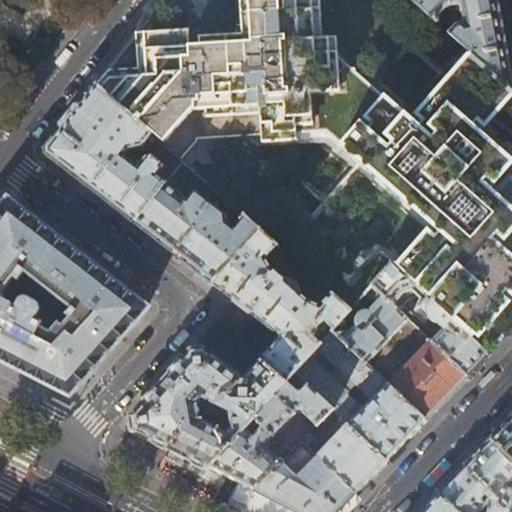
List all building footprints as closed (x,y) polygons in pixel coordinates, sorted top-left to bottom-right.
[(262,0),(267,63),(192,68),(191,56),(147,60),(148,80),(107,82),(101,89),(152,134),(245,216),(248,219),(429,14),(411,0),(262,0)] [(498,0),(411,0),(429,14),(434,18),(446,4),(458,2),(462,21),(456,22),(447,31),(511,88),(511,74),(502,19),(501,16),(498,0)] [(511,88),(447,31),(434,18),(429,14),(248,219),(260,229),(278,244),(332,293),(351,310),(364,295),(371,287),(392,264),(431,301),(484,352),(511,321),(511,304),(504,297),(511,289),(511,254),(496,240),(511,223),(511,208),(504,202),(484,184),(509,157),(476,126),(493,108),(506,94),(511,99),(511,97),(511,88)] [(136,222),(166,182),(157,175),(164,166),(151,155),(145,156),(138,166),(124,155),(129,150),(142,147),(152,134),(101,89),(97,85),(83,103),(74,115),(48,149),(47,150),(47,152),(48,153),(85,182),(136,222)] [(187,198),(166,182),(136,222),(171,249),(214,282),(260,229),(248,219),(245,216),(234,228),(226,222),(227,219),(227,216),(225,213),(195,189),(187,198)] [(13,366),(14,366),(14,365),(71,394),(147,309),(129,295),(9,202),(8,203),(0,212),(0,358),(1,359),(9,363),(9,364),(9,365),(13,366)] [(278,244),(260,229),(214,282),(240,302),(278,331),(279,333),(279,336),(279,338),(278,340),(272,347),(260,361),(285,384),(295,374),(331,332),(339,324),(351,310),(332,293),(320,306),(308,301),(301,295),(302,293),(297,294),(296,290),(295,288),(293,286),(291,284),(290,284),(286,283),(283,283),(284,278),(272,269),(266,259),(278,244)] [(392,264),(371,287),(429,341),(431,343),(443,331),(436,324),(432,324),(429,322),(428,320),(426,317),(425,314),(425,310),(426,306),(427,304),(429,302),(431,301),(392,264)] [(348,332),(339,324),(331,332),(365,364),(397,332),(418,352),(429,341),(371,287),(364,295),(374,305),(369,311),(366,311),(364,311),(362,311),(361,311),(359,312),(357,314),(356,315),(355,318),(354,322),(354,324),(355,325),(348,332)] [(484,352),(431,301),(429,302),(427,304),(426,306),(425,310),(425,314),(426,317),(428,320),(429,322),(432,324),(436,324),(443,331),(431,343),(468,377),(478,367),(488,355),(484,352)] [(365,364),(331,332),(295,374),(332,410),(387,461),(404,444),(426,420),(387,385),(365,364)] [(468,377),(431,343),(429,341),(418,352),(387,385),(426,420),(447,398),(468,377)] [(130,421),(131,427),(168,446),(185,455),(209,468),(210,468),(285,384),(260,361),(249,376),(247,377),(244,377),(240,376),(217,358),(215,359),(214,358),(213,359),(202,349),(194,349),(169,378),(130,421)] [(272,437),(273,438),(295,414),(295,413),(298,409),(316,427),(332,410),(295,374),(285,384),(210,468),(232,479),(255,491),(295,450),(285,440),(278,448),(272,447),(269,451),(264,446),(272,437)] [(387,461),(332,410),(316,427),(301,443),(312,452),(334,429),(340,434),(317,458),(356,494),(366,483),(387,461)] [(511,417),(491,440),(511,460),(511,417)] [(475,456),(464,467),(511,511),(511,460),(491,440),(475,456)] [(301,443),(295,450),(255,491),(285,507),(295,511),(338,511),(356,494),(317,458),(312,452),(301,443)] [(450,482),(438,494),(457,511),(511,511),(464,467),(450,482)] [(295,511),(285,507),(255,491),(246,507),(255,511),(295,511)] [(426,507),(421,511),(457,511),(438,494),(426,507)]
